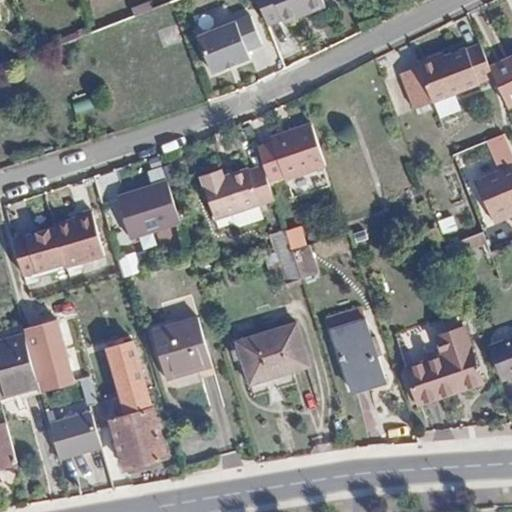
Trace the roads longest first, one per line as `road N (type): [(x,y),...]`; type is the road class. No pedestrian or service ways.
road 1 (residential): [(0,186),(299,82),(459,0)]
road 2 (tertiary): [(125,511),(353,472),(511,463)]
